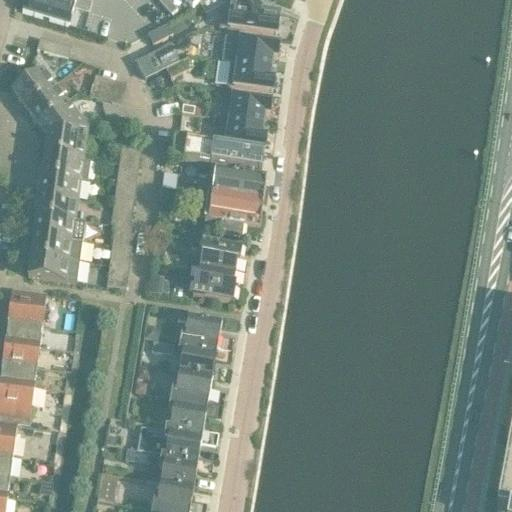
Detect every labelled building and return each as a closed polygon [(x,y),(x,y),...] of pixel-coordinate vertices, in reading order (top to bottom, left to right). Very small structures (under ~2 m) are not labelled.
[(26,0),(22,16),(68,29),(73,13),(77,1),(76,0),(26,0)] [(164,0),(155,0),(155,1),(171,19),(177,13),(164,0)] [(180,0),(192,12),(205,0),(180,0)] [(92,6),(77,1),(73,13),(89,17),(92,6)] [(222,8),(219,32),(276,40),(279,19),(264,17),(265,14),(222,8)] [(167,29),(147,39),(153,49),(172,39),(167,29)] [(225,40),(221,65),(231,67),(271,72),(272,62),(277,63),(279,48),(225,40)] [(37,54),(69,63),(72,52),(40,43),(37,54)] [(171,48),(137,66),(146,83),(165,73),(180,65),(171,48)] [(180,65),(165,73),(170,84),(190,73),(185,63),(180,65)] [(231,67),(228,91),(272,97),(274,83),(269,82),(271,72),(231,67)] [(24,114),(56,89),(43,72),(12,97),(24,114)] [(95,80),(92,91),(104,94),(107,84),(95,80)] [(37,130),(69,105),(56,89),(24,114),(37,130)] [(92,91),(89,101),(101,104),(104,94),(92,91)] [(226,99),(223,123),(263,129),(264,119),(269,120),(271,105),(226,99)] [(48,143),(89,132),(69,105),(37,130),(47,143),(48,143)] [(183,109),(181,117),(193,119),(195,111),(183,109)] [(218,123),(215,148),(264,154),(266,140),(261,139),(263,129),(223,123),(218,123)] [(46,158),(84,164),(89,132),(48,143),(46,158)] [(182,137),(181,145),(193,147),(194,139),(182,137)] [(263,159),(174,147),(171,165),(261,177),(263,159)] [(140,162),(142,151),(121,148),(119,168),(139,171),(140,162)] [(84,165),(84,164),(46,158),(43,178),(88,185),(90,165),(84,165)] [(139,171),(119,168),(116,189),(136,191),(138,181),(139,171)] [(207,200),(263,207),(266,182),(210,175),(207,200)] [(176,179),(164,177),(162,192),(174,194),(176,179)] [(88,185),(43,178),(40,199),(78,205),(81,184),(88,185)] [(134,212),(136,191),(116,189),(113,209),(134,212)] [(76,225),(78,205),(40,199),(37,220),(76,225)] [(259,232),(263,207),(207,200),(204,225),(222,228),(220,240),(239,242),(241,230),(259,232)] [(132,222),(134,212),(113,209),(110,230),(115,230),(115,231),(131,233),(131,232),(132,222)] [(37,220),(34,240),(83,247),(83,246),(82,246),(85,226),(76,225),(37,220)] [(135,233),(131,232),(131,233),(115,231),(112,251),(132,254),(133,244),(135,233)] [(80,268),(83,247),(34,240),(31,261),(80,268)] [(196,274),(245,282),(247,269),(239,267),(242,254),(201,247),(196,274)] [(129,274),(132,254),(112,251),(109,272),(129,274)] [(154,251),(152,263),(162,265),(164,252),(154,251)] [(77,288),(80,268),(31,261),(29,281),(77,288)] [(128,284),(129,274),(109,272),(107,290),(127,293),(128,284)] [(243,295),(245,282),(196,274),(192,301),(232,308),(235,294),(243,295)] [(146,298),(161,300),(164,282),(149,280),(146,298)] [(12,295),(10,307),(22,309),(24,297),(12,295)] [(24,297),(22,309),(34,310),(35,298),(24,297)] [(35,298),(34,310),(46,312),(48,300),(35,298)] [(10,307),(7,328),(43,333),(46,312),(34,310),(22,309),(10,307)] [(178,350),(216,356),(221,328),(187,323),(185,338),(180,338),(178,350)] [(7,328),(5,348),(41,353),(43,333),(7,328)] [(145,331),(143,344),(151,345),(156,346),(158,338),(153,332),(145,331)] [(154,347),(152,356),(171,359),(173,350),(154,347)] [(41,353),(5,348),(2,368),(38,373),(41,353)] [(212,384),(216,356),(178,350),(176,363),(181,363),(178,378),(212,384)] [(2,368),(0,384),(0,388),(35,393),(38,373),(2,368)] [(207,412),(212,384),(178,378),(176,393),(171,393),(169,405),(207,412)] [(135,387),(134,397),(145,399),(146,389),(135,387)] [(32,413),(33,413),(35,393),(0,388),(0,420),(18,423),(20,411),(32,413)] [(202,439),(207,412),(169,405),(167,418),(172,419),(169,433),(169,434),(202,439)] [(20,411),(18,423),(31,425),(33,413),(20,411)] [(511,511),(511,427),(496,511),(511,511)] [(6,430),(0,428),(0,461),(13,463),(16,443),(4,442),(6,430)] [(17,431),(6,430),(4,442),(16,443),(17,431)] [(141,432),(137,455),(150,457),(165,460),(165,461),(198,467),(202,439),(169,434),(169,433),(165,432),(164,436),(141,432)] [(107,442),(106,450),(117,452),(119,444),(107,442)] [(146,486),(160,489),(193,495),(198,467),(165,461),(165,460),(150,457),(146,486)] [(0,461),(0,482),(10,484),(13,463),(0,461)] [(0,482),(0,502),(7,504),(10,484),(0,482)] [(41,486),(39,498),(49,499),(50,499),(52,488),(51,488),(41,486)] [(190,511),(193,495),(160,489),(158,504),(153,503),(151,511),(190,511)]
